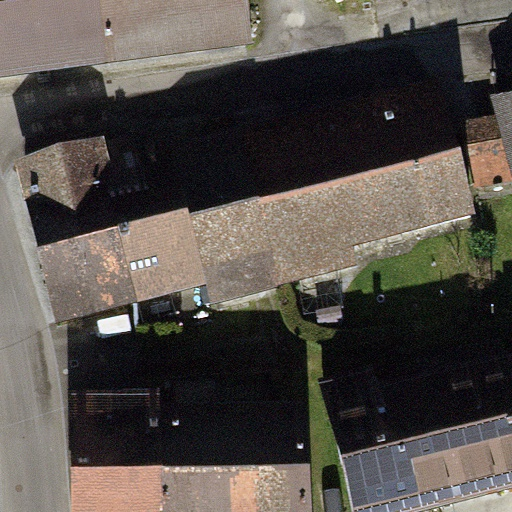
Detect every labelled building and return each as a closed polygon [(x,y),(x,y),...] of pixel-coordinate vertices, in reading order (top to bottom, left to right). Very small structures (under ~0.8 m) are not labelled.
[(0,0),(0,84),(245,49),(238,0),(0,0)] [(225,132),(267,294),(466,243),(426,83),(225,132)] [(511,103),(481,107),(497,188),(511,182),(511,103)] [(267,294),(225,132),(125,158),(120,140),(87,147),(128,305),(189,287),(196,313),(267,294)] [(128,305),(87,147),(4,169),(45,327),(128,305)] [(403,366),(410,391),(440,506),(511,486),(511,364),(496,369),(490,344),(403,366)] [(303,392),(335,511),(414,511),(440,506),(410,391),(365,403),(358,377),(303,392)] [(55,405),(57,511),(296,511),(294,415),(144,419),(143,403),(55,405)]
